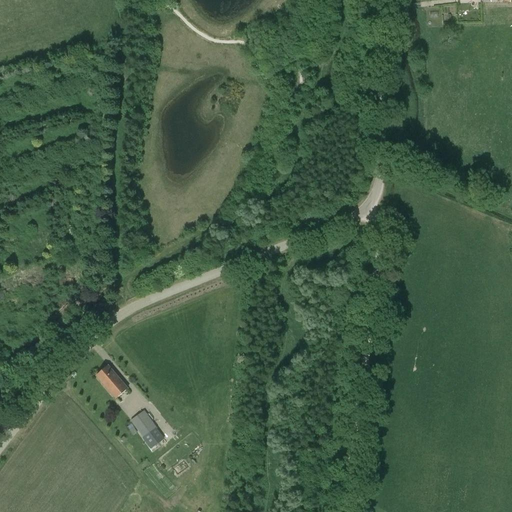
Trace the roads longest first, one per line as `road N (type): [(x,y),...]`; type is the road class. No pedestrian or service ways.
road 1 (unclassified): [(0,444),(112,321),(354,220),(377,196)]
road 2 (unclassified): [(349,511),(377,196)]
road 3 (unclassified): [(377,196),(390,0)]
